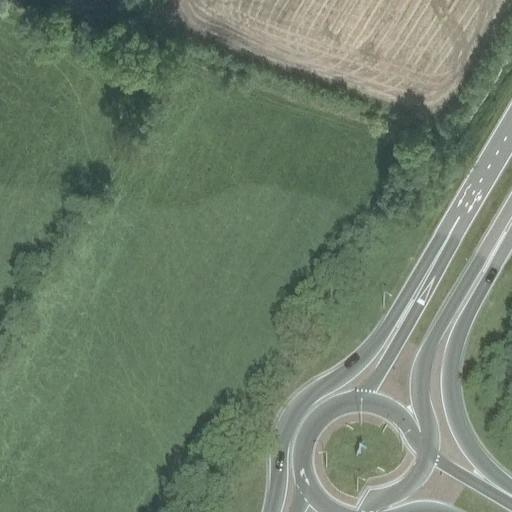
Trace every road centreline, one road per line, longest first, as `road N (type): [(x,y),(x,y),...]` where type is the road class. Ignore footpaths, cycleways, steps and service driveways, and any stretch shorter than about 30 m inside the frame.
road 1 (trunk): [(497,496),(459,427),(451,386),(456,344),(488,278),(490,245)]
road 2 (primary): [(387,325),(353,367),(311,393),(284,425),(273,511)]
road 3 (primary): [(427,453),(423,357),(490,245)]
road 4 (primary): [(511,139),(431,281)]
road 5 (primary): [(431,281),(360,400)]
road 6 (primary): [(360,400),(330,408),(309,426),(301,450),(308,488)]
